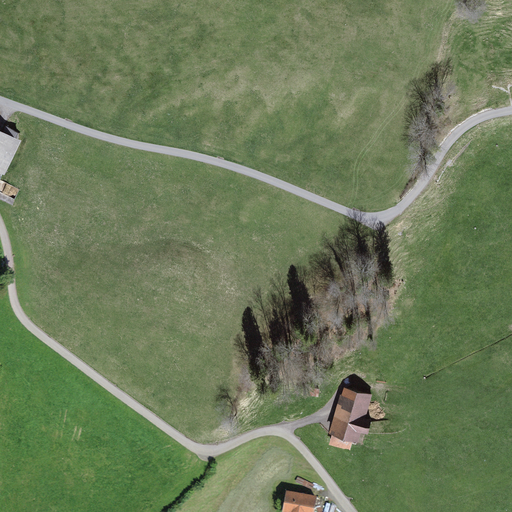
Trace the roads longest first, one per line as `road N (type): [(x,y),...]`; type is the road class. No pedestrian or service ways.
road 1 (track): [(0,102),(246,166),(372,220),(396,214),(471,125),(511,112)]
road 2 (track): [(0,232),(15,306),(27,325),(202,451),(223,452),(271,428),(288,435),(352,511)]
